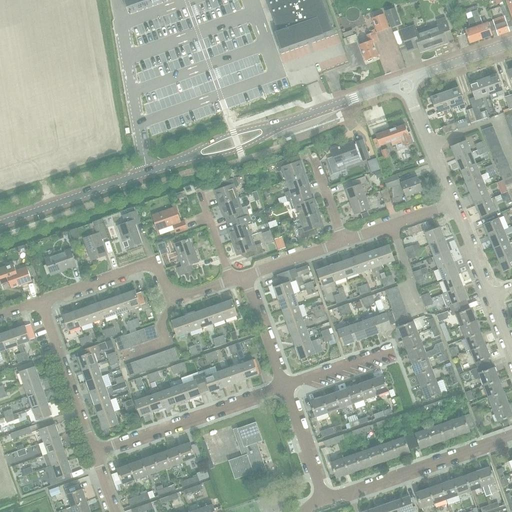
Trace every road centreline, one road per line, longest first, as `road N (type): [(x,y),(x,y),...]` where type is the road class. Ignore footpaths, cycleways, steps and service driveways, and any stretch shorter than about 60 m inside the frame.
road 1 (residential): [(40,300),(155,260),(174,295),(229,280)]
road 2 (residential): [(323,499),(511,435)]
road 3 (residential): [(94,451),(281,385)]
road 4 (tertiary): [(182,159),(0,222)]
road 5 (residential): [(94,451),(40,300)]
road 6 (residential): [(453,201),(402,81)]
road 7 (tertiary): [(402,81),(284,123)]
road 8 (residential): [(323,499),(281,385)]
